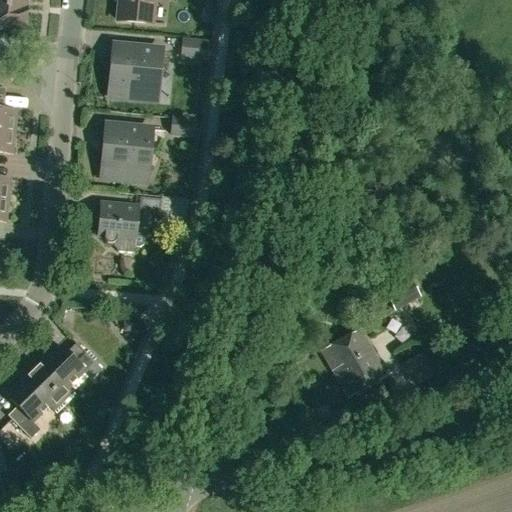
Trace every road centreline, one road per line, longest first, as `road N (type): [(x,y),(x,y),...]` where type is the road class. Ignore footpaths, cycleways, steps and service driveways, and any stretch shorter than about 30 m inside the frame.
road 1 (tertiary): [(186,475),(284,230),(315,0)]
road 2 (unclassified): [(511,385),(229,480),(186,475)]
road 3 (residential): [(0,345),(44,291),(65,85)]
